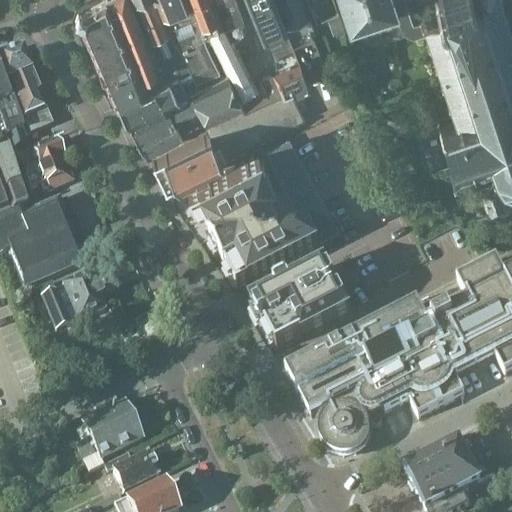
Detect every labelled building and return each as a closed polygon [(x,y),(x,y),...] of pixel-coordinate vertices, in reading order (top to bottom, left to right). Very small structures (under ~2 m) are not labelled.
[(103,74),(131,61),(105,0),(97,0),(80,11),(77,17),(98,64),(96,64),(101,75),(103,74)] [(105,0),(131,61),(138,78),(150,73),(152,78),(157,76),(139,34),(144,33),(129,0),(105,0)] [(172,72),(185,65),(181,55),(176,44),(174,45),(163,20),(155,0),(133,0),(149,36),(166,75),(172,72)] [(186,67),(216,53),(212,44),(223,39),(216,23),(201,30),(188,1),(187,0),(155,0),(163,20),(174,45),(176,44),(181,55),(185,65),(186,67)] [(257,90),(223,24),(212,0),(187,0),(188,1),(201,30),(216,23),(223,39),(212,44),(216,53),(240,99),(257,90)] [(233,0),(212,0),(223,24),(241,18),(233,0)] [(247,0),(275,67),(284,63),(289,74),(276,79),(280,90),(308,80),(275,0),(247,0)] [(301,0),(275,0),(308,80),(326,73),(303,16),(307,14),(301,0)] [(333,0),(307,0),(313,12),(312,13),(314,20),(338,12),(333,0)] [(395,12),(391,0),(338,0),(347,27),(395,12)] [(391,0),(395,12),(401,33),(412,38),(426,34),(422,21),(413,24),(412,23),(404,0),(391,0)] [(421,20),(422,21),(426,34),(454,119),(418,132),(430,167),(466,154),(469,165),(477,170),(481,168),(485,180),(473,184),(483,214),(504,206),(494,179),(498,175),(508,178),(511,177),(511,33),(500,0),(440,0),(435,2),(434,7),(436,14),(421,20)] [(51,128),(45,111),(21,53),(0,58),(0,68),(20,122),(21,121),(28,137),(51,128)] [(131,61),(103,74),(116,102),(143,89),(138,78),(131,61)] [(0,186),(3,193),(11,215),(27,208),(20,187),(19,187),(9,156),(3,139),(21,133),(24,132),(20,122),(0,68),(0,186)] [(226,73),(166,102),(128,122),(145,152),(180,134),(175,122),(200,109),(206,121),(242,105),(226,73)] [(175,74),(143,89),(116,102),(128,122),(166,102),(159,88),(162,87),(170,87),(179,83),(175,74)] [(244,109),(242,105),(206,121),(202,123),(207,134),(150,161),(163,187),(221,160),(219,157),(256,139),(257,140),(303,118),(289,88),(269,97),(244,109)] [(21,133),(3,139),(9,156),(26,150),(21,133)] [(303,224),(317,250),(325,246),(330,243),(339,238),(287,138),(264,150),(302,224),(303,224)] [(16,161),(19,167),(22,168),(31,191),(41,187),(43,193),(46,192),(47,194),(66,186),(57,163),(58,163),(52,146),(47,148),(45,143),(30,149),(31,152),(17,158),(16,161)] [(271,180),(265,169),(257,154),(196,185),(197,186),(186,192),(193,206),(197,204),(202,213),(198,215),(199,218),(203,216),(208,225),(204,227),(211,240),(209,240),(214,249),(218,247),(223,257),(219,259),(223,267),(225,267),(228,274),(232,271),(236,280),(232,282),(236,290),(248,284),(249,285),(316,251),(317,250),(303,224),(302,224),(288,232),(263,183),(271,180)] [(446,188),(458,178),(450,169),(438,180),(446,188)] [(0,218),(11,215),(3,193),(0,186),(0,218)] [(0,256),(7,254),(10,260),(71,234),(58,202),(17,219),(16,217),(0,223),(0,256)] [(71,234),(10,260),(23,292),(85,266),(71,234)] [(369,430),(367,424),(409,403),(418,422),(465,398),(455,378),(494,358),(504,377),(511,373),(511,281),(507,284),(497,265),(428,301),(438,320),(427,325),(417,306),(286,375),(296,394),(303,391),(308,397),(300,401),(309,421),(322,414),(325,418),(320,426),(319,436),(322,447),(330,456),(337,460),(345,460),(356,457),(364,450),(368,445),(370,436),(369,430)] [(275,295),(250,308),(253,314),(258,311),(265,325),(260,327),(263,333),(265,332),(267,335),(271,333),(279,348),(275,350),(277,353),(302,340),(302,341),(349,317),(325,269),(288,288),(287,287),(274,294),(275,295)] [(77,324),(104,313),(88,275),(61,287),(63,290),(55,294),(54,294),(51,286),(37,291),(55,334),(69,328),(69,327),(77,324)] [(133,419),(134,415),(132,410),(128,409),(124,411),(121,406),(81,426),(89,441),(73,449),(81,464),(96,456),(100,464),(140,444),(129,421),(133,419)] [(403,472),(403,473),(423,511),(459,511),(469,507),(461,494),(491,478),(496,489),(487,493),(494,505),(511,494),(511,486),(491,449),(479,455),(473,444),(479,441),(475,434),(469,437),(458,443),(403,472)] [(122,493),(157,476),(145,452),(127,461),(125,457),(103,468),(106,474),(111,472),(122,493)] [(116,499),(89,511),(174,511),(162,486),(120,507),(116,499)]
